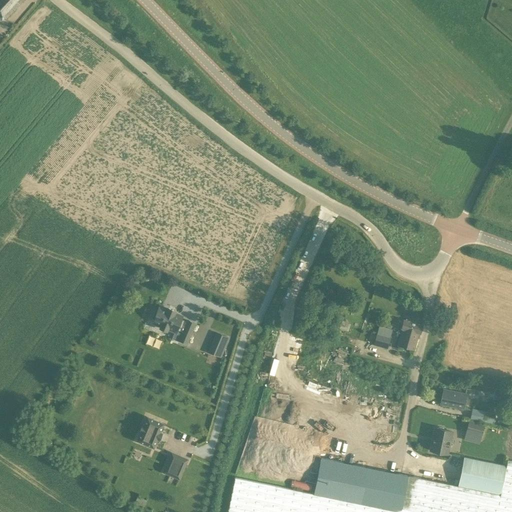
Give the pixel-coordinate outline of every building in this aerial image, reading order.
[(23,0),(0,0),(0,13),(1,14),(0,14),(0,19),(2,21),(5,18),(6,19),(23,0)] [(182,332),(179,340),(186,343),(194,323),(187,320),(187,321),(180,319),(181,317),(173,313),(174,311),(168,308),(167,311),(159,307),(157,311),(156,311),(153,317),(155,318),(153,322),(161,325),(160,328),(166,330),(167,328),(175,331),(176,329),(182,332)] [(350,324),(342,320),(339,326),(339,327),(347,331),(350,324)] [(398,344),(414,349),(418,333),(420,333),(422,325),(403,320),(401,328),(403,328),(398,344)] [(386,349),(392,331),(378,327),(376,332),(370,331),(367,342),(373,344),(373,346),(386,349)] [(228,338),(216,333),(208,352),(220,357),(228,338)] [(444,389),(441,404),(462,408),(465,393),(444,389)] [(493,423),(502,426),(503,421),(494,419),(495,413),(472,409),(470,419),(493,423)] [(163,424),(146,417),(136,440),(153,447),(163,424)] [(484,425),(468,420),(466,431),(481,435),(484,425)] [(452,431),(444,430),(443,428),(439,427),(437,428),(435,428),(430,451),(445,454),(446,449),(448,449),(452,431)] [(171,453),(164,472),(179,478),(186,460),(171,453)] [(464,457),(458,485),(499,493),(505,466),(464,457)] [(235,478),(227,511),(394,511),(394,510),(389,509),(357,503),(364,467),(321,458),(313,494),(235,478)] [(394,510),(394,511),(511,511),(511,460),(507,460),(499,494),(408,475),(407,475),(396,473),(389,509),(394,510)] [(132,501),(144,505),(146,497),(134,494),(132,501)]
